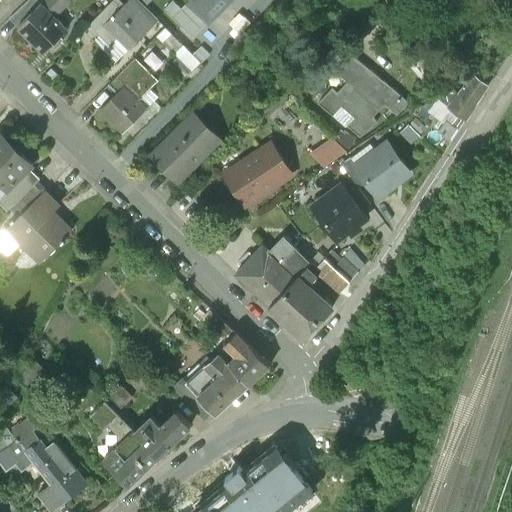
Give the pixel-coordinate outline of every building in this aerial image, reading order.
[(38,0),(27,0),(9,17),(18,27),(42,3),(38,0)] [(45,0),(42,3),(18,27),(43,52),(66,29),(51,13),(64,0),(45,0)] [(116,0),(112,0),(89,23),(98,32),(105,24),(104,23),(121,5),(116,0)] [(125,0),(121,5),(104,23),(105,24),(131,48),(157,21),(135,0),(125,0)] [(190,0),(210,19),(228,0),(190,0)] [(397,88),(359,54),(343,71),(351,78),(340,90),(334,84),(320,101),(334,114),(342,104),(356,116),(348,124),(361,135),(378,119),(373,115),(397,88)] [(136,56),(110,82),(118,90),(144,64),(136,56)] [(118,90),(100,109),(122,131),(158,96),(149,87),(158,78),(144,64),(118,90)] [(475,69),(450,102),(467,114),(489,81),(475,69)] [(460,125),(442,114),(439,119),(443,122),(440,128),(453,136),(460,125)] [(194,116),(158,153),(180,175),(216,138),(194,116)] [(0,133),(0,180),(8,189),(30,166),(30,167),(33,164),(20,151),(19,152),(0,133)] [(334,136),(315,153),(325,167),(350,150),(334,136)] [(273,142),(227,172),(233,182),(230,184),(228,190),(231,194),(237,195),(240,193),(247,203),(293,173),(273,142)] [(388,142),(358,161),(379,193),(409,173),(388,142)] [(342,182),(331,190),(330,195),(315,206),(332,228),(335,228),(340,236),(349,229),(351,231),(353,231),(360,226),(360,224),(359,222),(367,216),(362,209),(348,190),(342,182)] [(371,202),(357,183),(348,190),(362,209),(371,202)] [(45,191),(12,224),(23,235),(19,239),(41,261),(72,231),(54,212),(60,206),(45,191)] [(269,248),(264,243),(236,273),(271,305),(296,276),(282,262),(297,247),(283,233),(269,248)] [(296,276),(271,305),(304,336),(333,305),(308,283),(319,271),(341,289),(350,280),(334,266),(324,256),(316,264),(297,247),(282,262),(296,276)] [(341,258),(330,249),(324,256),(334,266),(341,258)] [(359,270),(344,255),(341,258),(334,266),(350,280),(359,270)] [(233,330),(216,314),(207,322),(223,340),(233,330)] [(270,365),(237,334),(227,343),(237,353),(228,361),(250,383),(270,365)] [(228,361),(219,352),(206,363),(218,376),(199,395),(216,413),(250,383),(228,361)] [(153,415),(134,395),(132,397),(116,381),(101,396),(106,401),(136,432),(153,415)] [(136,432),(106,401),(90,416),(104,431),(108,427),(118,437),(115,440),(115,444),(118,447),(104,461),(129,487),(138,479),(137,478),(159,456),(136,432)] [(162,424),(153,415),(136,432),(159,456),(182,433),(191,424),(177,409),(162,424)] [(6,437),(4,438),(10,446),(16,442),(17,445),(19,444),(24,451),(38,440),(45,448),(50,443),(37,427),(34,429),(27,421),(6,437)] [(6,437),(0,429),(0,428),(0,454),(5,450),(10,446),(4,438),(6,437)] [(77,474),(52,442),(50,443),(45,448),(38,440),(24,451),(19,444),(17,445),(16,442),(10,446),(5,450),(16,464),(18,462),(24,470),(22,471),(22,472),(34,464),(51,487),(38,497),(49,511),(51,511),(82,488),(73,477),(77,474)] [(312,511),(322,504),(283,456),(214,511),(312,511)]
